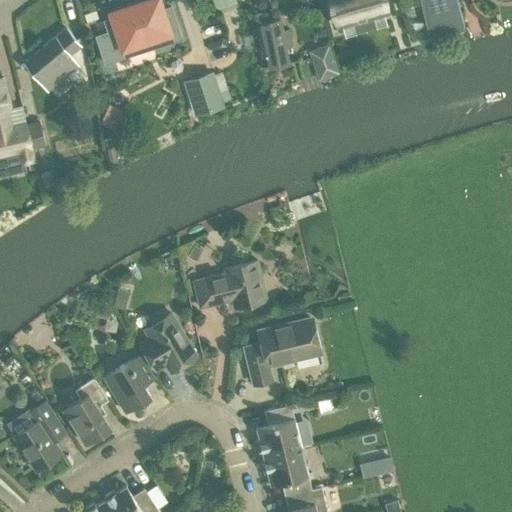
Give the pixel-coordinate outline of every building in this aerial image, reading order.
[(161,8),(158,0),(147,0),(142,2),(141,0),(126,5),(127,7),(111,12),(113,16),(104,19),(108,31),(96,35),(105,62),(181,37),(170,5),(161,8)] [(330,0),(337,26),(387,12),(384,0),(330,0)] [(424,0),(431,31),(464,25),(456,0),(424,0)] [(284,44),(291,43),(288,29),(282,31),(279,18),(260,22),(269,66),(288,62),(284,44)] [(56,35),(54,36),(25,60),(48,89),(79,63),(70,53),(81,44),(66,26),(56,35)] [(329,43),(308,50),(318,80),(339,73),(329,43)] [(195,112),(221,104),(212,73),(186,81),(195,112)] [(3,76),(0,76),(0,156),(31,149),(25,123),(11,126),(7,106),(10,105),(3,76)] [(20,96),(26,122),(38,119),(32,93),(20,96)] [(234,307),(267,299),(257,259),(224,267),(225,271),(193,279),(199,306),(232,298),(234,307)] [(170,370),(196,354),(170,312),(144,327),(149,336),(139,342),(155,368),(165,362),(170,370)] [(267,363),(318,351),(310,316),(258,329),(261,341),(244,345),(253,382),(271,378),(267,363)] [(143,399),(150,394),(142,382),(153,375),(140,353),(103,375),(125,410),(143,399)] [(85,442),(110,426),(96,405),(108,397),(93,375),(74,387),(81,397),(63,408),(85,442)] [(53,439),(65,431),(45,400),(30,410),(36,419),(13,434),(36,469),(62,452),(53,439)] [(262,455),(301,446),(291,403),(263,409),(267,423),(255,426),(258,439),(255,439),(258,451),(261,450),(262,455)] [(301,446),(262,455),(263,460),(261,461),(264,472),(266,471),(269,484),(281,481),(284,494),(311,488),(301,446)] [(100,500),(108,511),(160,511),(144,486),(132,494),(125,484),(114,491),(113,489),(103,495),(105,497),(100,500)] [(321,485),(311,488),(284,494),(288,508),(276,511),(323,511),(324,511),(327,508),(321,485)] [(108,511),(100,500),(96,503),(94,501),(85,507),(86,509),(81,511),(108,511)]
